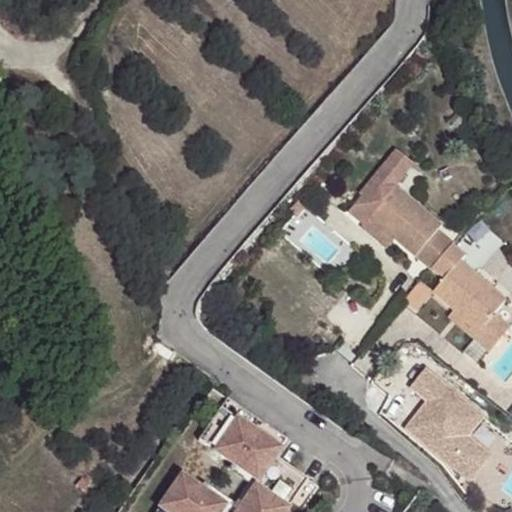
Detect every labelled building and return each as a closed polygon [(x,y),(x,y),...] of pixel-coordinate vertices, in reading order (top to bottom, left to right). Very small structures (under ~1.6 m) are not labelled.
[(403,170),(387,157),(371,176),(388,190),(403,170)] [(388,190),(371,176),(353,197),(356,199),(342,215),(356,228),(362,221),(387,242),(424,273),(425,272),(445,249),(429,236),(434,229),(388,190)] [(381,249),(387,242),(362,221),(356,228),(381,249)] [(457,259),(445,249),(425,272),(438,283),(452,265),(457,259)] [(497,303),(452,265),(438,283),(427,296),(448,315),(472,335),(486,317),(497,303)] [(414,285),(398,304),(411,315),(427,296),(414,285)] [(442,322),(466,342),(472,335),(448,315),(442,322)] [(472,335),(466,342),(482,356),(502,331),(486,317),(472,335)] [(466,342),(457,353),(473,367),(482,356),(466,342)] [(284,511),(301,488),(268,465),(281,447),(221,407),(192,450),(252,490),(246,498),(245,496),(233,511),(284,511)] [(215,511),(180,488),(174,497),(169,494),(156,511),(215,511)] [(301,488),(284,511),(294,511),(307,492),(301,488)]
